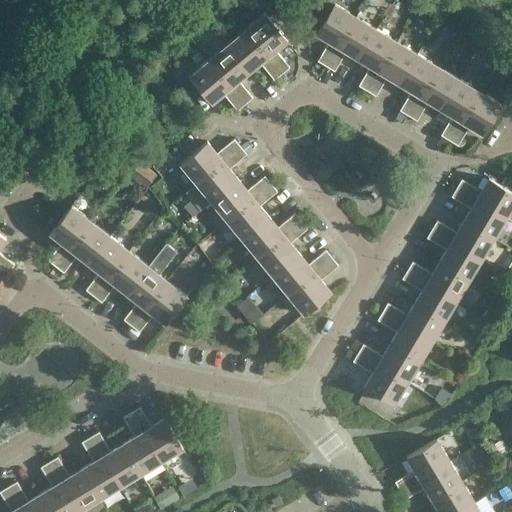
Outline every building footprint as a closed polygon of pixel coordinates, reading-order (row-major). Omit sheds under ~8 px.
[(330,41),(322,54),(318,59),(326,64),(355,16),(335,5),(335,4),(334,4),(316,33),(318,34),(318,33),(330,41)] [(246,29),(282,73),(289,67),(275,49),(286,40),(286,41),(287,40),(265,13),(264,14),(246,29)] [(375,29),(355,16),(326,64),(334,69),(346,50),(358,57),(375,29)] [(190,19),(181,26),(184,29),(188,35),(197,28),(193,22),(190,19)] [(246,29),(228,45),(249,71),(260,62),(275,79),(282,73),(246,29)] [(375,29),(358,57),(371,65),(359,85),(367,90),(396,41),(375,29)] [(417,54),(396,41),(367,90),(375,95),(387,75),(400,83),(417,54)] [(238,80),(249,71),(228,45),(209,60),(245,103),(252,97),(238,80)] [(417,54),(400,83),(412,90),(400,110),(409,115),(438,67),(417,54)] [(223,92),(231,101),(237,109),(245,103),(209,60),(191,75),(190,75),(189,75),(190,77),(180,85),(198,106),(208,98),(211,102),(212,101),(223,92)] [(429,100),(441,108),(458,79),(438,67),(409,115),(417,120),(429,100)] [(479,91),(458,79),(441,108),(453,115),(442,135),(450,140),(479,91)] [(499,103),(479,91),(450,140),(458,145),(469,125),(482,132),(481,133),(482,133),(500,104),(499,103)] [(181,164),(197,183),(241,146),(235,139),(216,154),(207,143),(208,143),(207,142),(180,163),(181,164)] [(212,201),(238,180),(229,168),(247,154),(241,146),(197,183),(212,201)] [(212,201),(228,220),(271,184),(265,177),(247,191),(238,180),(212,201)] [(462,180),(457,188),(505,217),(511,205),(511,191),(489,178),(482,192),(462,180)] [(228,220),(243,238),(269,217),(260,206),(277,192),(271,184),(228,220)] [(493,237),(505,217),(457,188),(452,196),(472,208),(464,220),(493,237)] [(71,206),(51,232),(63,241),(49,260),(56,265),(91,221),(72,207),(72,206),(71,206)] [(243,238),(258,257),(301,221),(295,213),(277,228),(269,217),(243,238)] [(481,258),(493,237),(464,220),(457,233),(437,221),(432,229),(481,258)] [(91,221),(56,265),(63,271),(78,253),(89,262),(110,236),(91,221)] [(273,275),(299,254),(290,242),(307,228),(301,221),(258,257),(273,275)] [(468,278),(481,258),(432,229),(427,237),(447,248),(440,261),(468,278)] [(0,266),(7,272),(13,265),(0,254),(0,244),(4,239),(5,239),(5,238),(0,233),(0,266)] [(128,251),(110,236),(89,262),(101,271),(87,289),(94,295),(128,251)] [(273,275),(288,294),(332,258),(326,250),(308,265),(299,254),(273,275)] [(128,251),(94,295),(101,300),(115,282),(127,291),(147,266),(128,251)] [(338,265),(332,258),(288,294),(303,312),(304,313),(330,291),(320,280),(338,265)] [(413,262),(408,270),(456,299),(468,278),(440,261),(432,274),(413,262)] [(166,280),(147,266),(127,291),(139,301),(124,319),(132,325),(166,280)] [(444,320),(456,299),(408,270),(403,279),(422,290),(415,303),(444,320)] [(166,280),(132,325),(139,330),(153,312),(165,323),(186,295),(185,295),(166,280)] [(431,340),(444,320),(415,303),(408,315),(388,303),(383,311),(431,340)] [(419,361),(431,340),(383,311),(378,320),(398,331),(391,344),(419,361)] [(406,382),(419,361),(391,344),(383,356),(363,345),(358,353),(406,382)] [(394,402),(406,382),(358,353),(353,361),(374,373),(366,386),(377,393),(394,403),(395,402),(394,402)] [(437,401),(443,407),(451,393),(448,392),(440,387),(434,399),(437,401)] [(161,459),(183,446),(166,418),(152,426),(140,407),(132,412),(161,459)] [(140,472),(161,459),(132,412),(123,417),(135,437),(123,444),(140,472)] [(398,426),(408,422),(405,414),(394,418),(398,426)] [(120,484),(140,472),(123,444),(111,451),(99,432),(91,437),(120,484)] [(100,497),(120,484),(91,437),(83,442),(94,461),(82,469),(100,497)] [(436,439),(407,457),(416,469),(396,481),(401,490),(449,461),(437,440),(436,439)] [(79,510),(100,497),(82,469),(70,476),(58,457),(50,462),(79,510)] [(449,461),(401,490),(406,498),(425,486),(433,498),(461,481),(449,461)] [(511,465),(509,461),(500,466),(506,474),(511,470),(511,465)] [(51,511),(75,511),(79,510),(50,462),(41,467),(53,486),(41,494),(51,511)] [(461,481),(433,498),(440,511),(438,511),(456,511),(474,502),(461,481)] [(23,511),(51,511),(41,494),(28,501),(16,482),(8,487),(23,511)] [(499,491),(505,500),(511,495),(511,493),(507,486),(499,491)] [(23,511),(8,487),(0,492),(12,511),(10,511),(23,511)] [(169,502),(164,492),(156,497),(161,506),(169,502)] [(278,495),(272,499),(276,506),(282,502),(278,495)] [(479,511),(474,502),(456,511),(479,511)]
